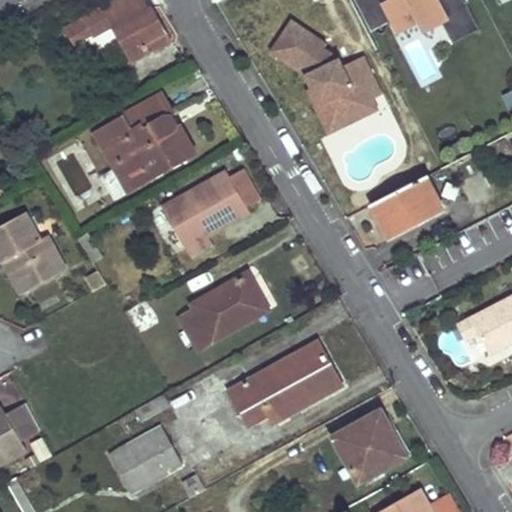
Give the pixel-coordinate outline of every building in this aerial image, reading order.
[(152,10),(146,0),(121,0),(67,29),(71,37),(91,26),(96,36),(114,26),(133,61),(153,51),(148,43),(169,32),(157,8),(152,10)] [(450,20),(440,0),(391,0),(384,4),(400,33),(420,23),(425,33),(450,20)] [(474,18),(450,27),(457,43),(480,33),(474,18)] [(324,139),(386,113),(363,59),(332,72),(311,24),(280,37),(324,139)] [(77,47),(96,36),(91,26),(71,37),(77,47)] [(148,43),(153,51),(173,40),(169,32),(148,43)] [(165,114),(171,113),(171,114),(172,115),(178,111),(167,92),(156,98),(165,114)] [(179,126),(172,115),(171,114),(171,113),(165,114),(156,98),(105,126),(139,188),(190,160),(176,135),(179,126)] [(190,160),(201,153),(185,123),(179,126),(176,135),(190,160)] [(139,188),(105,126),(94,132),(128,195),(139,188)] [(243,167),(230,175),(249,208),(262,200),(243,167)] [(188,249),(210,237),(252,213),(249,208),(230,175),(227,169),(162,206),(188,249)] [(428,176),(375,204),(392,237),(445,209),(428,176)] [(23,293),(65,271),(47,236),(39,240),(25,213),(0,226),(0,263),(6,260),(23,293)] [(89,235),(80,240),(96,263),(104,258),(89,235)] [(215,245),(210,237),(188,249),(192,258),(215,245)] [(6,260),(0,263),(0,270),(14,297),(23,293),(6,260)] [(101,272),(89,280),(96,292),(110,285),(101,272)] [(271,310),(249,274),(193,307),(196,311),(184,319),(202,351),(271,310)] [(511,297),(470,320),(479,337),(490,357),(508,348),(505,343),(511,340),(511,342),(511,297)] [(470,320),(458,326),(466,343),(479,337),(470,320)] [(343,386),(320,344),(251,380),(274,424),(343,386)] [(171,407),(165,396),(138,411),(144,422),(171,407)] [(28,404),(8,415),(22,442),(43,430),(28,404)] [(5,409),(0,411),(0,465),(27,450),(22,442),(8,415),(5,409)] [(409,459),(384,413),(336,439),(360,485),(409,459)] [(184,466),(164,428),(111,455),(134,493),(184,466)] [(436,511),(424,490),(384,511),(436,511)] [(460,511),(450,494),(434,503),(438,511),(460,511)] [(356,507),(359,511),(367,511),(363,503),(356,507)]
